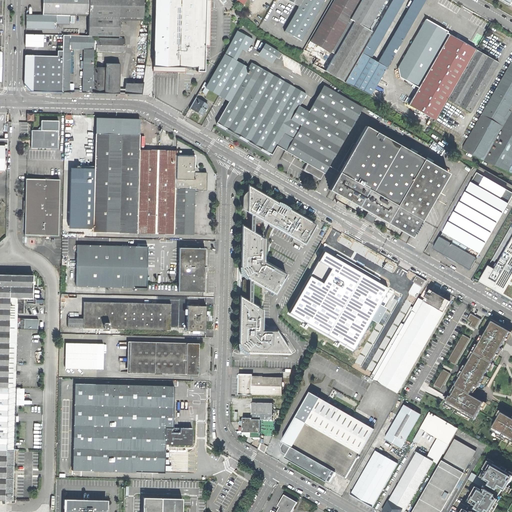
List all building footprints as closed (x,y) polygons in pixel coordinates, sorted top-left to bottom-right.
[(43,13),(88,14),(88,0),(42,0),(43,2),(43,13)] [(88,0),(88,14),(88,18),(88,35),(94,35),(119,36),(119,18),(119,0),(88,0)] [(142,0),(119,0),(119,18),(142,18),(142,0)] [(197,71),(204,71),(205,45),(209,45),(210,1),(206,1),(205,0),(154,0),(153,66),(176,67),(197,67),(197,71)] [(283,32),(300,41),(324,0),(287,0),(298,6),(283,32)] [(333,0),(310,42),(329,53),(330,52),(334,54),(324,71),(342,81),(371,32),(367,30),(384,0),(333,0)] [(391,0),(344,83),(370,95),(412,21),(404,17),(378,63),(370,58),(402,0),(391,0)] [(413,0),(404,17),(412,21),(424,0),(413,0)] [(511,0),(498,0),(511,7),(510,9),(511,10),(511,0)] [(25,28),(53,29),(54,24),(69,24),(69,31),(63,31),(63,35),(88,35),(88,18),(69,17),(69,15),(25,14),(25,22),(25,28)] [(436,25),(425,19),(397,68),(399,77),(418,87),(448,34),(446,33),(447,31),(436,25)] [(304,170),(320,180),(361,107),(323,86),(308,112),(299,106),(305,94),(251,63),(248,68),(237,62),(235,61),(241,48),(246,51),(252,39),(237,31),(205,87),(202,92),(205,94),(207,89),(218,95),(229,101),(216,123),(248,141),(271,155),(276,146),(304,162),(308,164),(304,170)] [(25,46),(42,46),(43,34),(25,34),(25,40),(25,46)] [(460,41),(448,34),(418,87),(408,105),(429,117),(425,123),(431,127),(447,99),(475,50),(460,41)] [(63,35),(63,46),(62,56),(61,91),(68,91),(70,48),(84,48),(83,84),(83,92),(93,92),(93,66),(94,49),(94,38),(94,35),(88,35),(63,35)] [(96,51),(124,51),(124,39),(94,38),(94,49),(96,49),(96,51)] [(259,52),(273,60),(278,51),(265,43),(259,52)] [(488,57),(475,50),(447,99),(470,112),(498,63),(488,57)] [(25,55),(24,84),(30,91),(61,91),(62,56),(57,56),(25,55)] [(511,62),(461,150),(479,159),(498,168),(511,173),(511,112),(509,111),(511,106),(511,62)] [(93,92),(119,93),(119,78),(119,63),(106,63),(106,67),(97,66),(97,64),(95,64),(95,66),(93,66),(93,92)] [(143,83),(126,82),(125,93),(141,93),(143,83)] [(207,105),(195,98),(190,107),(202,115),(204,110),(207,105)] [(98,119),(98,135),(139,135),(139,120),(98,119)] [(41,130),(31,129),(31,141),(31,147),(58,148),(58,120),(41,120),(41,130)] [(368,212),(410,237),(420,220),(420,219),(437,191),(448,173),(365,126),(339,172),(338,172),(328,190),(368,212)] [(175,234),(193,234),(194,189),(196,189),(196,190),(206,190),(206,180),(206,172),(193,172),(193,167),(195,167),(195,155),(185,155),(177,154),(177,151),(164,150),(140,150),(141,135),(139,135),(98,135),(97,135),(95,169),(93,229),(93,231),(175,233),(175,234)] [(93,229),(95,169),(71,168),(69,228),(93,229)] [(458,262),(469,269),(475,258),(475,257),(478,252),(511,194),(511,192),(477,173),(476,173),(442,231),(442,232),(439,237),(432,248),(443,254),(444,255),(451,259),(457,263),(458,262)] [(60,179),(25,178),(24,208),(23,235),(58,236),(60,179)] [(242,209),(268,223),(275,228),(304,244),(315,224),(286,208),(284,211),(277,207),(279,204),(247,186),(247,191),(246,191),(245,192),(243,194),(242,196),(242,209)] [(267,230),(264,241),(263,257),(266,263),(267,263),(267,242),(270,233),(272,228),(275,228),(268,223),(269,226),(267,230)] [(511,223),(479,281),(511,299),(511,223)] [(240,268),(245,277),(275,293),(286,274),(268,264),(267,263),(266,263),(263,257),(264,241),(264,238),(241,226),(240,261),(240,268)] [(147,287),(148,246),(77,244),(76,277),(74,277),(73,280),(76,280),(76,285),(147,287)] [(205,247),(179,247),(178,290),(204,291),(204,269),(205,247)] [(335,257),(325,252),(290,313),(354,350),(372,320),(377,323),(378,323),(387,308),(386,308),(381,305),(390,289),(379,282),(335,257)] [(337,254),(335,257),(379,282),(380,279),(337,254)] [(0,500),(13,501),(14,472),(15,419),(16,366),(17,329),(25,329),(25,320),(18,320),(18,316),(18,313),(24,314),(25,298),(32,298),(33,275),(9,274),(0,273),(0,500)] [(438,295),(430,290),(418,311),(410,306),(370,378),(397,394),(450,301),(438,295)] [(245,352),(290,353),(276,330),(266,330),(262,325),(262,309),(240,296),(239,341),(238,345),(245,352)] [(118,328),(171,329),(171,321),(171,317),(171,313),(177,314),(177,308),(171,308),(171,304),(84,301),(83,318),(68,318),(68,327),(75,327),(102,328),(109,328),(118,328)] [(187,330),(206,331),(206,317),(207,304),(188,304),(188,316),(187,318),(187,330)] [(470,323),(468,326),(476,331),(483,319),(470,312),(465,320),(470,323)] [(460,375),(453,387),(455,388),(451,395),(449,394),(443,404),(474,422),(486,402),(473,395),(472,394),(476,388),(479,389),(511,332),(491,320),(482,337),(460,375)] [(462,333),(446,361),(455,367),(472,338),(462,333)] [(108,368),(108,342),(66,342),(66,368),(108,368)] [(196,357),(196,343),(128,342),(128,349),(126,349),(125,362),(128,362),(127,372),(195,374),(196,357)] [(443,368),(432,386),(441,391),(452,373),(443,368)] [(251,394),(282,395),(282,378),(252,377),(252,374),(239,374),(239,384),(238,394),(252,394),(251,394)] [(192,421),(187,421),(188,387),(75,383),(73,471),(165,473),(165,444),(168,444),(191,445),(192,427),(192,421)] [(346,478),(374,429),(317,396),(319,394),(314,391),(312,393),(311,392),(282,442),(284,443),(283,445),(285,446),(287,452),(286,454),(287,455),(285,458),(307,470),(327,482),(327,480),(330,482),(335,472),(346,478)] [(272,420),(273,403),(252,403),(252,418),(242,418),(242,430),(250,431),(260,431),(260,419),(272,420)] [(384,438),(401,448),(420,414),(404,405),(384,438)] [(511,417),(501,411),(489,431),(511,443),(511,417)] [(405,510),(408,511),(409,511),(458,428),(430,412),(422,425),(446,438),(433,461),(417,452),(382,511),(401,511),(403,509),(405,511),(405,510)] [(440,511),(476,451),(456,439),(413,511),(440,511)] [(361,501),(372,507),(397,463),(375,451),(350,494),(351,495),(350,497),(354,499),(355,497),(361,501)] [(493,511),(499,503),(498,503),(499,502),(500,502),(503,496),(501,495),(503,491),(510,495),(511,491),(511,487),(511,486),(511,485),(511,482),(511,473),(487,459),(481,470),(482,470),(479,476),(471,471),(466,480),(476,485),(470,495),(473,496),(472,497),(471,497),(468,503),(473,506),(470,511),(463,507),(460,511),(493,511)] [(291,511),(297,502),(284,495),(278,506),(280,507),(276,511),(291,511)] [(143,511),(161,511),(162,498),(144,498),(143,511)] [(161,511),(182,511),(183,499),(162,498),(161,511)] [(102,511),(103,500),(64,499),(63,511),(102,511)]
